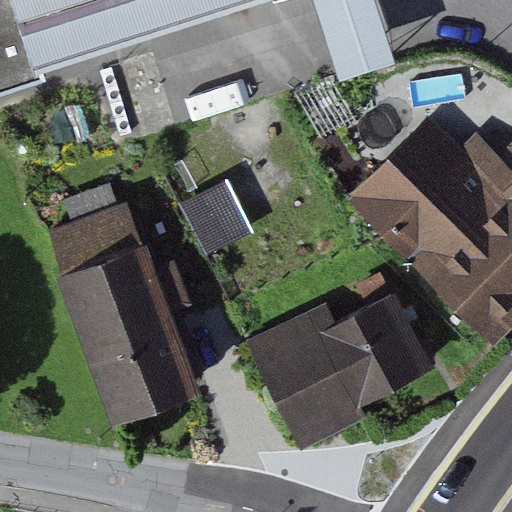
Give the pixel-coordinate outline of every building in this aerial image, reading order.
[(0,0),(0,96),(292,0),(0,0)] [(434,122),(357,203),(502,342),(511,332),(511,160),(489,175),(434,122)] [(209,247),(257,223),(232,174),(185,198),(209,247)] [(132,205),(51,232),(115,424),(196,397),(132,205)] [(388,279),(250,349),(302,451),(440,382),(388,279)]
